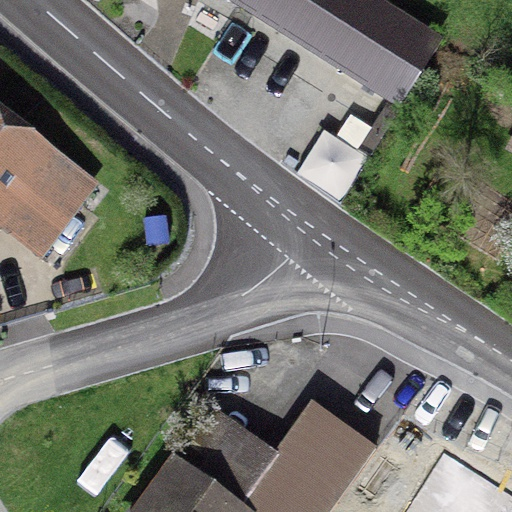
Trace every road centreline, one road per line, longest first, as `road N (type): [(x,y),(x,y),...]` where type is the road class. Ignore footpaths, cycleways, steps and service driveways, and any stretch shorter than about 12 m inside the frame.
road 1 (secondary): [(34,0),(330,251)]
road 2 (residential): [(330,251),(261,299),(0,382)]
road 3 (secondary): [(330,251),(511,363)]
